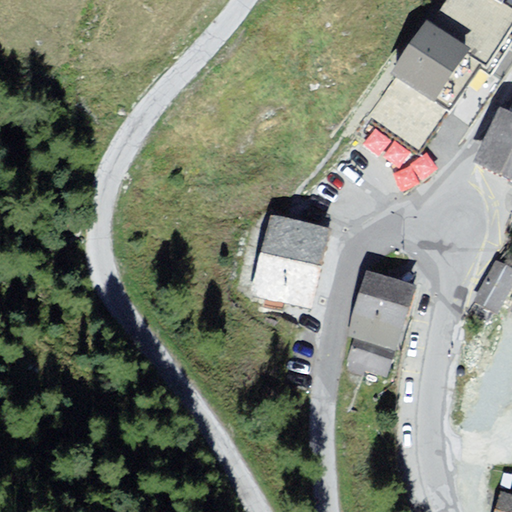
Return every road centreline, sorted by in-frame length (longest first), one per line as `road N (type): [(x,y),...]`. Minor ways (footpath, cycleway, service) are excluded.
road 1 (unclassified): [(258,511),(220,440),(120,306),(99,252),(101,202),(121,147),(244,0)]
road 2 (unclassified): [(442,211),(411,205),(382,214),(356,248),(326,344),(323,426),(334,511)]
road 3 (tertiary): [(442,211),(457,227),(464,254),(432,400),(434,478),(447,511)]
road 4 (residential): [(442,211),(511,89)]
